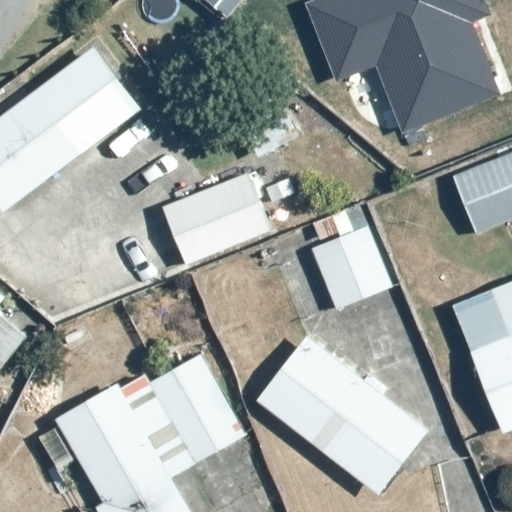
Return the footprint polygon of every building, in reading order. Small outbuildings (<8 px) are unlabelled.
[(109,0),(76,0),(0,51),(0,145),(2,148),(145,52),(109,0)] [(485,0),(318,0),(315,1),(340,77),(377,64),(400,133),(501,99),(473,13),(488,8),(485,0)] [(511,217),(511,150),(453,173),(476,231),(511,217)] [(272,230),(249,170),(163,202),(186,262),(272,230)] [(511,223),(463,242),(511,368),(511,223)] [(265,339),(385,433),(434,371),(314,276),(265,339)] [(184,289),(47,371),(124,500),(261,419),(184,289)]
